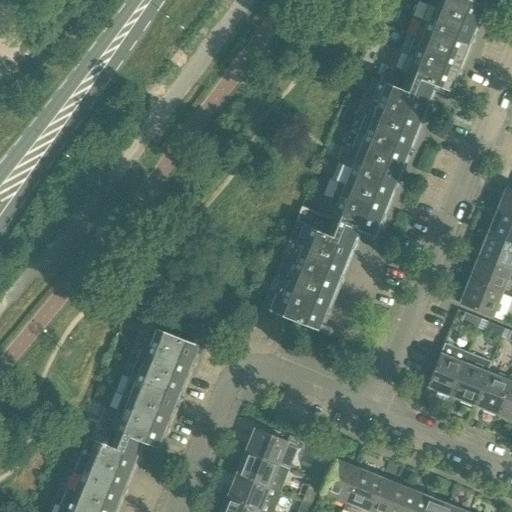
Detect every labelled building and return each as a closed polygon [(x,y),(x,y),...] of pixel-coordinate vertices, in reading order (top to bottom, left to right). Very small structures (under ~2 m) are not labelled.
[(273,311),(317,328),(354,234),(369,240),(430,89),(445,95),(484,1),(483,0),(474,0),(473,3),(467,0),(419,0),(393,67),(385,64),(378,80),(371,77),(317,213),(302,207),(262,308),(272,312),(273,311)] [(498,211),(511,217),(511,189),(507,187),(498,211)] [(511,217),(498,211),(488,234),(511,243),(511,217)] [(511,266),(511,243),(488,234),(479,257),(511,270),(511,266)] [(470,280),(501,293),(511,270),(479,257),(470,280)] [(501,293),(470,280),(461,304),(492,317),(501,293)] [(482,318),(465,311),(462,320),(478,327),(482,318)] [(489,320),(485,329),(501,336),(505,327),(489,320)] [(112,511),(139,445),(155,452),(199,339),(197,335),(195,333),(191,333),(188,334),(185,339),(142,322),(102,424),(116,430),(110,445),(80,433),(48,511),(112,511)] [(445,343),(441,354),(428,385),(451,395),(468,353),(445,343)] [(491,362),(468,353),(451,395),(474,404),(487,372),(491,362)] [(509,382),(487,372),(474,404),(496,413),(509,382)] [(511,382),(509,382),(496,413),(511,419),(511,382)] [(256,429),(247,452),(279,465),(289,469),(298,446),(288,442),(256,429)] [(247,452),(238,474),(270,488),(279,465),(247,452)] [(324,491),(346,500),(348,501),(360,470),(336,460),(324,491)] [(317,461),(311,478),(320,482),(326,465),(317,461)] [(348,501),(346,500),(341,511),(368,511),(370,509),(371,510),(383,479),(360,470),(348,501)] [(238,474),(228,498),(260,511),(263,511),(272,511),(281,492),(270,488),(238,474)] [(311,478),(308,485),(302,501),(311,504),(317,489),(320,482),(311,478)] [(383,479),(371,510),(376,511),(396,511),(406,488),(383,479)] [(406,488),(396,511),(423,511),(429,498),(406,488)] [(228,498),(222,511),(260,511),(228,498)] [(429,498),(423,511),(450,511),(452,507),(429,498)] [(302,501),(299,508),(297,511),(307,511),(311,504),(302,501)]
